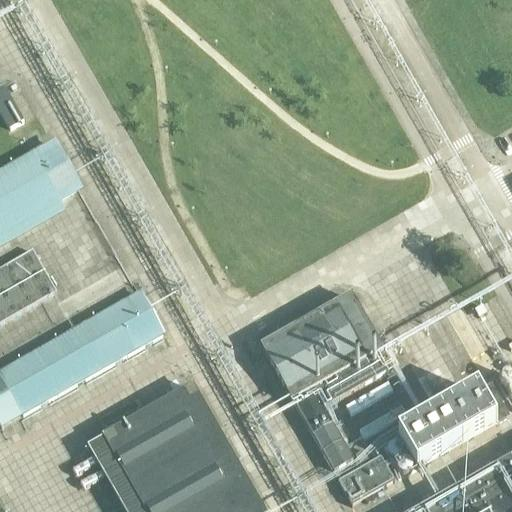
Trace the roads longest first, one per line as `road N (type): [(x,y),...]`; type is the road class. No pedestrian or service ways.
road 1 (unclassified): [(232,333),(37,0)]
road 2 (unclassified): [(10,37),(188,358)]
road 3 (unclassified): [(232,333),(461,202)]
road 4 (unclassified): [(0,463),(188,358)]
road 5 (unclassified): [(333,511),(232,333)]
road 6 (unclassified): [(188,358),(277,511)]
